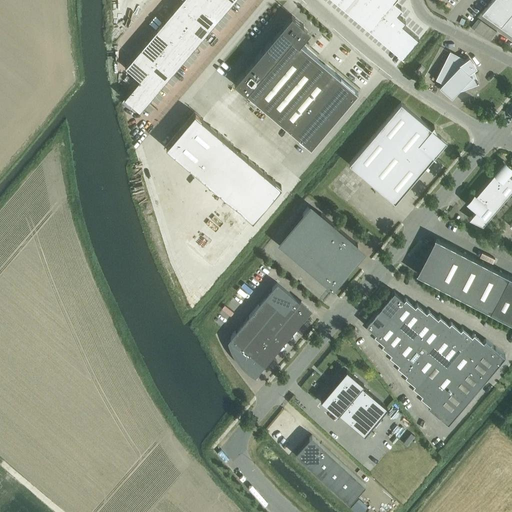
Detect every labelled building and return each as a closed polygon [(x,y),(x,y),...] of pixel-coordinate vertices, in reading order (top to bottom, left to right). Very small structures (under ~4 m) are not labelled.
[(140,79),(124,97),(140,111),(233,0),(181,0),(125,66),(140,79)] [(335,0),(403,57),(404,56),(403,55),(418,37),(402,24),(405,20),(397,13),(402,7),(394,0),(335,0)] [(511,0),(492,0),(481,13),(511,34),(511,0)] [(292,14),(234,82),(301,138),(338,94),(348,103),(358,91),(327,65),(317,57),(300,42),(298,41),(307,30),(302,26),(303,24),(292,14)] [(474,30),(482,35),(490,41),(497,32),(481,20),(474,30)] [(442,83),(440,86),(452,97),(457,92),(479,83),(474,69),(476,68),(469,57),(465,60),(450,52),(435,79),(442,83)] [(421,65),(416,71),(420,74),(425,68),(421,65)] [(401,102),(349,163),(395,202),(433,156),(435,158),(436,157),(434,156),(446,141),(437,133),(434,126),(434,125),(431,128),(401,102)] [(195,112),(165,146),(252,220),(281,186),(195,112)] [(503,162),(482,187),(501,203),(511,190),(511,177),(508,174),(511,170),(503,162)] [(476,210),(469,218),(483,225),(501,203),(482,187),(468,204),(476,210)] [(320,278),(333,289),(353,264),(351,265),(345,259),(357,244),(321,213),(318,216),(308,207),(284,235),(326,270),(320,278)] [(418,274),(511,321),(511,276),(436,238),(438,239),(420,274),(418,273),(418,274)] [(265,296),(285,313),(297,299),(277,282),(265,296)] [(394,291),(380,308),(390,316),(404,299),(394,291)] [(253,310),(273,327),(285,313),(265,296),(253,310)] [(404,299),(390,316),(399,324),(415,305),(405,297),(404,299)] [(297,299),(285,313),(298,324),(300,321),(299,321),(307,312),(304,310),(306,307),(299,301),(297,299)] [(415,305),(399,324),(409,332),(427,311),(426,311),(427,311),(417,303),(415,305)] [(380,308),(366,324),(376,333),(390,316),(380,308)] [(427,311),(409,332),(419,340),(438,317),(428,309),(427,311),(426,311),(427,311)] [(242,324),(261,340),(274,351),(277,349),(276,348),(283,340),(284,340),(286,338),(273,327),(253,310),(242,324)] [(285,313),(273,327),(286,338),(288,335),(295,326),(296,326),(298,324),(285,313)] [(438,317),(419,340),(428,348),(449,323),(439,315),(438,317)] [(376,333),(374,334),(384,342),(384,343),(399,324),(390,316),(376,333)] [(449,323),(428,348),(438,356),(461,329),(460,329),(451,321),(449,323)] [(230,338),(250,354),(261,340),(242,324),(230,338)] [(384,342),(382,345),(391,353),(392,353),(409,332),(399,324),(384,343),(384,342)] [(461,329),(438,356),(447,364),(472,335),(462,327),(460,329),(461,329)] [(350,332),(354,336),(359,332),(355,328),(350,332)] [(391,353),(389,355),(399,363),(419,340),(409,332),(392,353),(391,353)] [(472,335),(447,364),(457,372),(466,361),(476,350),(483,341),(473,333),(472,335)] [(253,373),(257,376),(256,369),(257,367),(259,369),(260,367),(261,368),(263,365),(250,354),(230,338),(228,340),(230,345),(232,350),(235,354),(238,359),(241,363),(244,367),(248,370),(253,373)] [(483,341),(476,350),(495,367),(505,355),(485,338),(483,341)] [(261,340),(250,354),(263,365),(265,363),(265,362),(272,354),(274,351),(261,340)] [(399,363),(397,365),(407,373),(428,348),(419,340),(399,363)] [(407,373),(405,375),(415,383),(438,356),(428,348),(407,373)] [(476,350),(466,361),(486,378),(495,367),(476,350)] [(415,383),(413,385),(422,393),(423,394),(447,364),(438,356),(415,383)] [(466,361),(457,372),(477,389),(486,378),(466,361)] [(422,393),(420,396),(430,404),(438,395),(448,383),(457,372),(447,364),(423,394),(422,393)] [(339,413),(341,415),(364,434),(387,407),(362,386),(364,384),(347,370),(321,400),(338,414),(339,413)] [(457,372),(448,383),(468,400),(477,389),(457,372)] [(430,404),(428,406),(448,423),(468,400),(448,383),(438,395),(430,404)] [(411,433),(403,443),(406,445),(414,436),(411,433)] [(349,502),(365,484),(312,435),(295,453),(349,502)]
